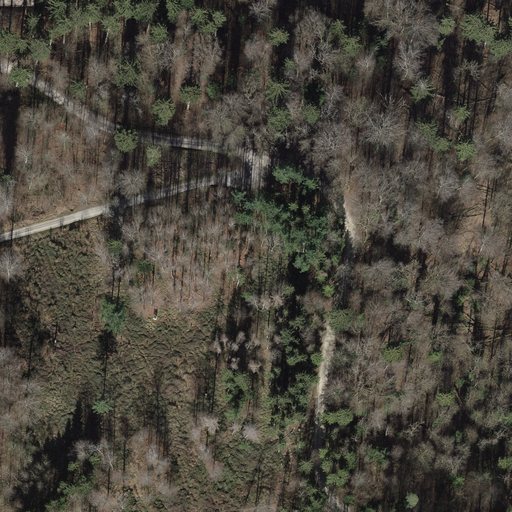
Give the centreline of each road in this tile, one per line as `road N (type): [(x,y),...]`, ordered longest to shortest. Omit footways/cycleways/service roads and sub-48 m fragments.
road 1 (track): [(0,68),(107,127),(236,149),(255,162),(230,177),(0,236)]
road 2 (track): [(255,162),(293,168),(326,188),(349,231),(319,427),(320,471),(342,511)]
